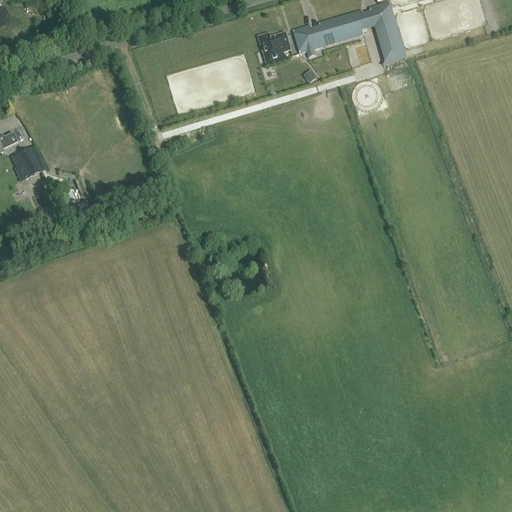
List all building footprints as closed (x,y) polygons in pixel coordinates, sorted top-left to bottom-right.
[(362,33),(376,29),(387,66),(407,60),(390,4),(370,10),(371,13),(363,15),(362,12),(319,24),(320,27),(312,30),(311,28),(293,33),(300,56),(307,54),(309,60),(316,58),(314,51),(364,37),(362,33)] [(258,39),(263,53),(267,66),(272,64),(284,61),(283,54),(290,52),(285,35),(277,38),(277,39),(270,41),(268,36),(258,39)] [(312,73),(305,79),(310,85),(317,80),(312,73)] [(0,155),(3,154),(2,152),(18,144),(13,135),(4,138),(3,137),(0,137),(0,155)] [(30,151),(18,157),(29,179),(41,173),(30,151)]
